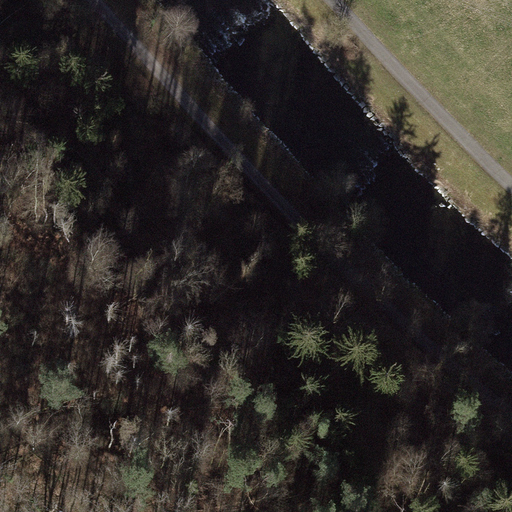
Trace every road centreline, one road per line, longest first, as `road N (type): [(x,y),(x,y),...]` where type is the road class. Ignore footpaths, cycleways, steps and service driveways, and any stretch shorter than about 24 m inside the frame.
road 1 (track): [(511,420),(451,377),(355,282),(89,0)]
road 2 (track): [(331,0),(511,180)]
